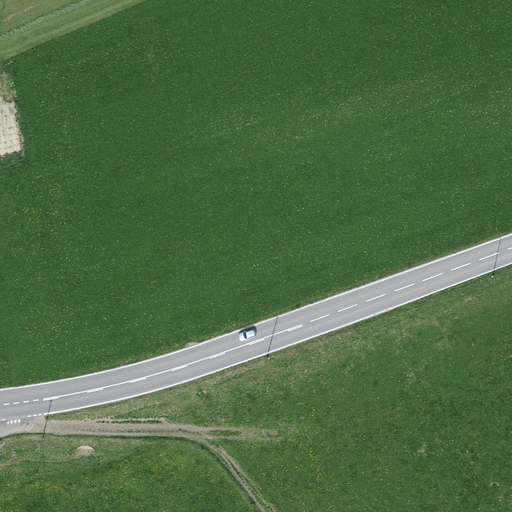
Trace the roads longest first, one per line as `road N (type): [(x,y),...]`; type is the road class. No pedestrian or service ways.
road 1 (tertiary): [(511,247),(184,366),(0,405)]
road 2 (track): [(11,404),(35,428),(196,434),(270,511)]
